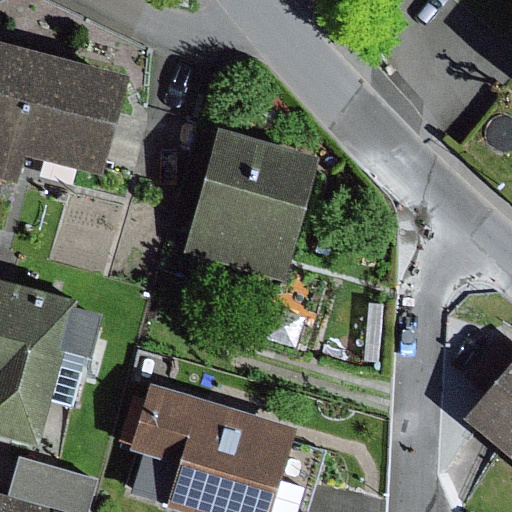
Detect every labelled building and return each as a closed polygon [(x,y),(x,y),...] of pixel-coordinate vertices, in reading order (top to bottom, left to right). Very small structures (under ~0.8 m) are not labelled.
[(132,77),(0,42),(0,178),(19,183),(25,158),(105,179),(132,77)] [(321,158),(220,130),(184,255),(286,283),(321,158)] [(78,301),(0,280),(0,436),(41,448),(67,352),(92,359),(104,315),(77,307),(78,301)] [(484,395),(511,361),(511,344),(501,336),(465,379),(484,395)] [(511,361),(484,395),(463,421),(511,461),(511,361)] [(271,511),(297,429),(151,384),(146,400),(134,397),(120,441),(134,446),(132,450),(146,454),(133,496),(187,511),(271,511)] [(89,511),(98,480),(19,458),(9,496),(64,511),(89,511)] [(0,511),(54,511),(0,497),(0,511)]
